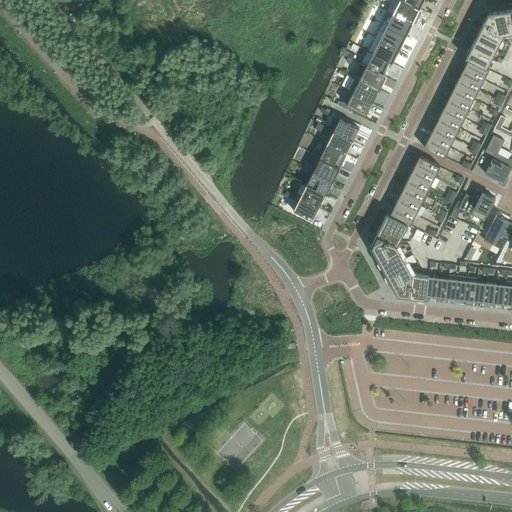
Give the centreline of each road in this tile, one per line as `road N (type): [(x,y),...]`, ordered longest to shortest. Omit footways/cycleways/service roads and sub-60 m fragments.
road 1 (residential): [(337,256),(346,254),(474,0)]
road 2 (residential): [(447,0),(327,238),(337,256)]
road 3 (secondary): [(511,478),(392,464),(343,471)]
road 4 (secondary): [(343,501),(421,492),(511,502)]
road 5 (residential): [(352,287),(361,301),(377,305),(511,320)]
